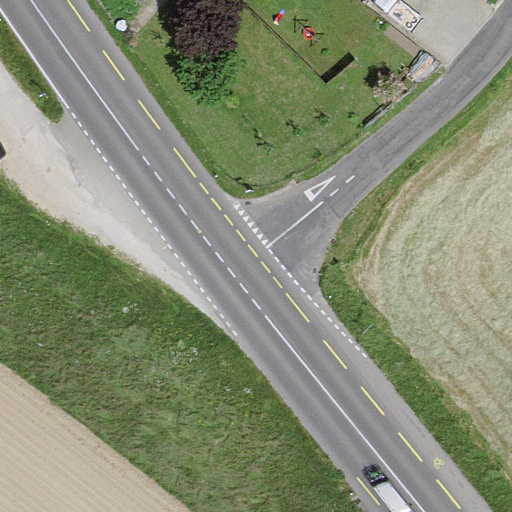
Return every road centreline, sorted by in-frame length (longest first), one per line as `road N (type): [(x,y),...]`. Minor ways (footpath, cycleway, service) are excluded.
road 1 (unclassified): [(511,21),(366,162),(231,273)]
road 2 (secondary): [(32,0),(231,273)]
road 3 (secondary): [(231,273),(420,511)]
road 4 (track): [(165,188),(117,190),(73,174),(21,133),(0,100)]
